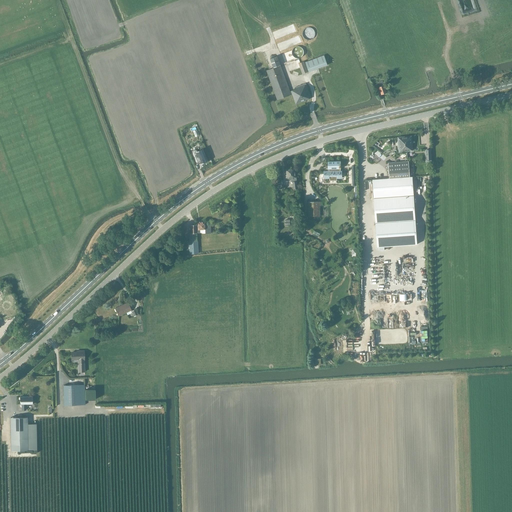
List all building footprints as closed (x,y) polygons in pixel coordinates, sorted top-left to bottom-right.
[(315,35),(316,34),(315,32),(315,30),(314,29),(313,29),(312,28),(311,28),(310,28),(308,28),(307,28),(306,29),(305,30),(304,31),(304,32),(304,33),(304,35),(304,36),(305,38),(307,39),(308,39),(309,39),(310,39),(312,39),(314,38),(314,37),(315,36),(315,35)] [(457,33),(451,35),(453,44),(460,42),(457,33)] [(302,54),(303,53),(302,52),(302,50),(301,49),(301,48),(300,47),(298,47),(297,46),(296,46),(294,46),(293,47),(292,47),(291,48),(290,49),(289,50),(289,51),(289,53),(289,54),(289,55),(289,56),(290,58),(291,59),(293,60),(294,60),(295,60),(297,60),(298,60),(299,59),(300,58),(301,57),(302,56),(302,54)] [(325,55),(306,60),(308,70),(328,66),(325,55)] [(270,59),(273,67),(273,68),(267,70),(277,100),(293,94),(296,104),(311,98),(306,83),(295,87),(296,89),(290,91),(280,65),(281,65),(277,56),(270,59)] [(458,70),(468,61),(465,58),(455,67),(458,70)] [(299,63),(303,74),(308,72),(304,61),(299,63)] [(379,87),(382,95),(387,93),(384,85),(383,81),(379,83),(380,87),(379,87)] [(398,137),(399,152),(413,151),(412,136),(398,137)] [(205,163),(208,161),(203,149),(204,151),(197,154),(196,152),(195,150),(192,151),(197,163),(200,162),(204,161),(205,163)] [(329,171),(324,171),(324,179),(330,178),(330,176),(337,176),(337,178),(342,178),(342,171),(340,171),(340,169),(341,169),(341,161),(328,161),(328,169),(329,169),(329,171)] [(409,161),(388,163),(389,178),(410,177),(409,161)] [(287,175),(286,175),(286,180),(291,179),(292,182),(293,189),(297,188),(295,168),(286,169),(287,175)] [(389,178),(372,180),(374,197),(374,198),(414,195),(414,194),(412,177),(410,177),(389,178)] [(414,195),(374,198),(375,222),(376,223),(416,220),(414,200),(414,195)] [(318,202),(308,202),(308,217),(318,217),(318,202)] [(416,220),(376,223),(377,247),(395,246),(417,244),(416,220)] [(192,225),(192,233),(197,233),(200,233),(200,230),(205,230),(205,234),(211,233),(211,224),(205,225),(205,223),(204,223),(204,221),(200,222),(200,223),(199,223),(199,226),(197,226),(197,225),(192,225)] [(215,236),(215,246),(239,246),(239,235),(215,236)] [(198,242),(190,242),(190,254),(198,254),(198,242)] [(115,309),(118,316),(131,310),(128,303),(115,309)] [(79,351),(79,352),(71,352),(71,360),(78,360),(78,363),(79,372),(85,372),(84,363),(85,363),(84,350),(79,351)] [(64,385),(64,405),(85,405),(84,384),(64,385)] [(32,396),(20,397),(20,404),(22,404),(22,410),(26,410),(26,404),(32,404),(32,396)] [(18,417),(10,418),(11,439),(11,450),(28,450),(27,417),(22,417),(22,414),(18,414),(18,417)]
